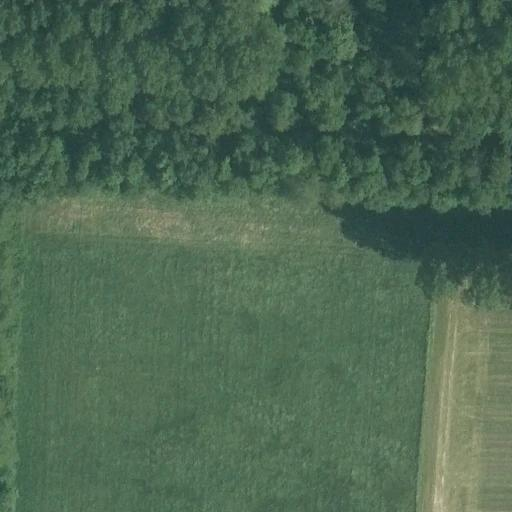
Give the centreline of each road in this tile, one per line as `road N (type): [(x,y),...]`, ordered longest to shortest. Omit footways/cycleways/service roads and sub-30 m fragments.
road 1 (track): [(0,107),(321,122)]
road 2 (track): [(268,0),(267,26),(248,42),(0,30)]
road 3 (track): [(321,122),(511,131)]
road 4 (track): [(511,52),(413,48),(393,30),(393,0)]
road 5 (track): [(328,0),(321,122)]
